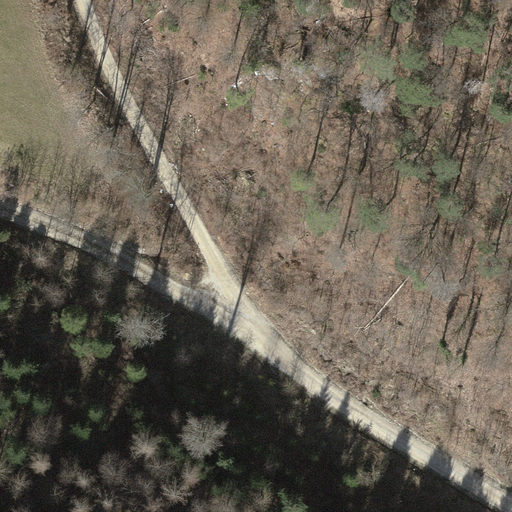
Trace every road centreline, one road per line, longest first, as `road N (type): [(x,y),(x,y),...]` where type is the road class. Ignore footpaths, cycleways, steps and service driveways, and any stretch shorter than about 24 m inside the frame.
road 1 (track): [(99,0),(251,339)]
road 2 (track): [(251,339),(511,500)]
road 3 (track): [(0,207),(141,262),(251,339)]
